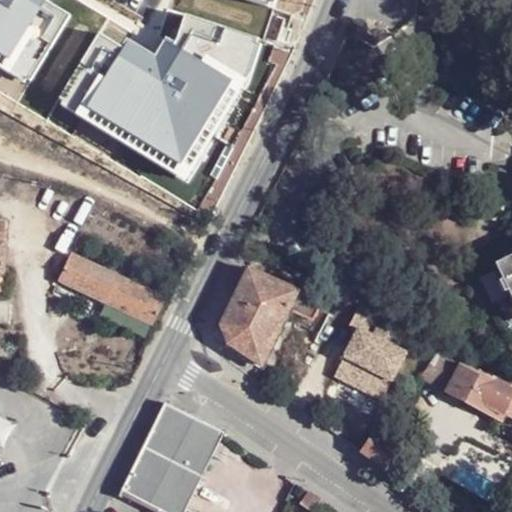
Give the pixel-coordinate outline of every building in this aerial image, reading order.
[(0,0),(0,38),(49,62),(70,19),(31,0),(0,0)] [(22,118),(169,191),(217,94),(196,84),(168,70),(70,19),(49,62),(22,118)] [(0,105),(7,109),(22,118),(49,62),(0,38),(0,105)] [(168,70),(196,84),(203,68),(191,63),(181,59),(177,59),(173,63),(170,65),(168,70)] [(196,84),(217,94),(225,79),(203,68),(196,84)] [(217,94),(169,191),(211,212),(266,99),(225,79),(217,94)] [(27,223),(63,223),(64,187),(27,187),(27,223)] [(60,280),(151,327),(165,300),(72,254),(60,280)] [(511,256),(494,266),(511,300),(511,256)] [(313,322),(324,299),(300,288),(298,292),(249,268),(221,324),(225,343),(263,367),(290,311),(313,322)] [(389,387),(410,338),(360,315),(338,364),(389,387)] [(511,384),(436,349),(417,381),(502,421),(511,399),(511,384)] [(166,403),(122,492),(152,507),(161,511),(184,511),(224,435),(225,433),(166,403)] [(0,446),(3,448),(14,426),(0,418),(0,446)] [(360,452),(391,474),(403,455),(374,434),(360,452)] [(312,511),(317,511),(322,501),(308,492),(301,507),(312,511)]
